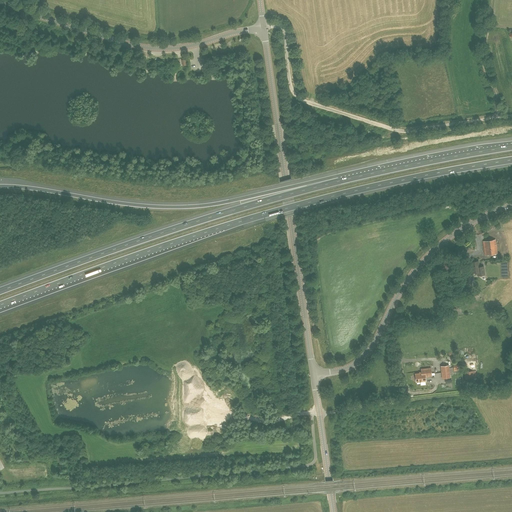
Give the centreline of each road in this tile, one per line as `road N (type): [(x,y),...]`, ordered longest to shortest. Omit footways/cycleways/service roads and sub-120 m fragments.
road 1 (motorway): [(0,305),(279,210),(511,160)]
road 2 (motorway): [(336,181),(0,291)]
road 3 (tertiary): [(313,373),(263,28)]
road 4 (motorway): [(336,181),(170,207),(0,186)]
road 5 (unclassified): [(511,114),(409,131),(295,98),(282,29),(263,26)]
road 6 (tertiary): [(263,28),(163,49),(0,3)]
road 7 (tertiary): [(313,373),(362,358),(420,263),(470,223),(511,205)]
road 8 (track): [(319,414),(467,392),(505,373)]
road 9 (motorway): [(511,146),(336,181)]
road 10 (tertiary): [(333,511),(313,373)]
